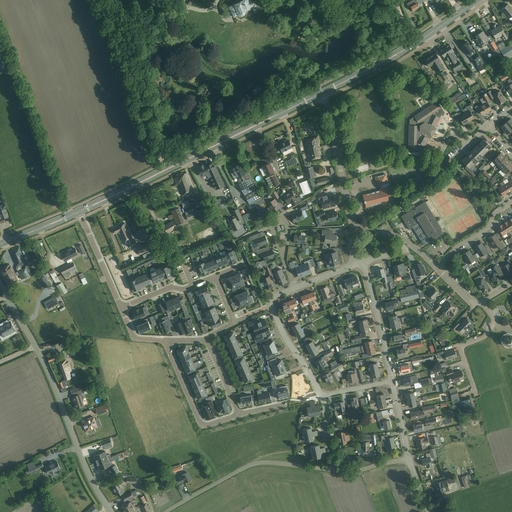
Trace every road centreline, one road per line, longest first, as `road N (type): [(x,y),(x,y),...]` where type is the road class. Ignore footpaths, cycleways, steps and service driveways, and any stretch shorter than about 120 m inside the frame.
road 1 (secondary): [(78,211),(321,93)]
road 2 (unclassified): [(164,511),(256,463),(353,471),(408,458)]
road 3 (unclassified): [(110,511),(0,284)]
road 4 (residential): [(355,228),(321,93)]
road 5 (unknown): [(128,52),(134,24),(153,6),(232,0)]
road 6 (residential): [(322,393),(270,303),(294,288)]
road 7 (residential): [(164,340),(199,422),(239,415)]
road 8 (residential): [(392,380),(363,261)]
